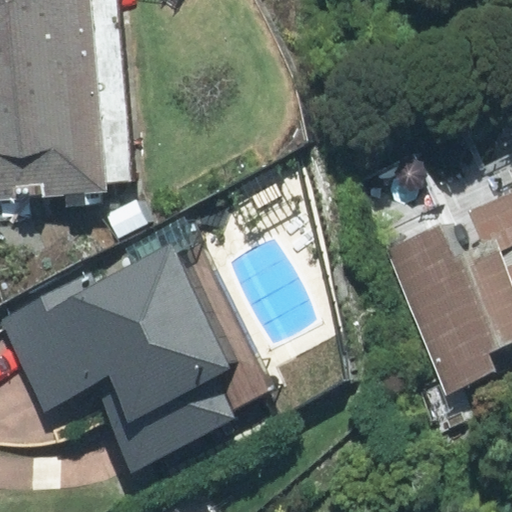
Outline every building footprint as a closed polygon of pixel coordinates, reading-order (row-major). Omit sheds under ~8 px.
[(0,0),(0,199),(123,190),(108,0),(0,0)] [(511,195),(391,250),(457,396),(511,370),(511,195)] [(124,239),(156,223),(143,198),(112,214),(124,239)] [(149,468),(256,415),(236,374),(256,364),(192,238),(103,283),(98,273),(8,318),(54,409),(106,384),(149,468)] [(0,244),(0,302),(22,292),(0,244)]
